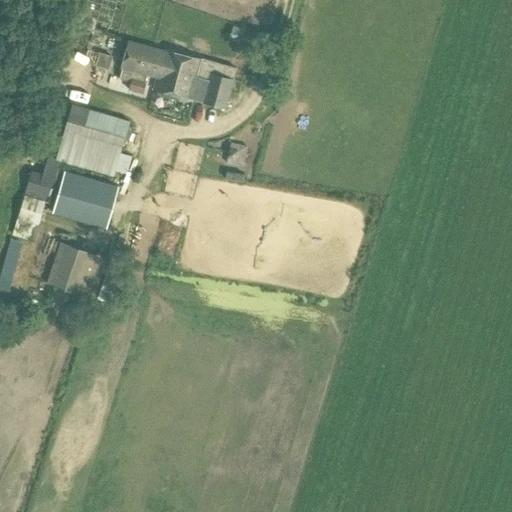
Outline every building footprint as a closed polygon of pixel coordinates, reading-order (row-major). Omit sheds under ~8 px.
[(122,68),(119,79),(129,82),(128,90),(143,94),(145,86),(148,75),(150,76),(157,78),(159,78),(164,51),(129,42),(122,68)] [(157,78),(154,89),(157,90),(191,99),(201,60),(165,51),(164,51),(159,78),(157,78)] [(209,72),(202,102),(225,108),(232,78),(209,72)] [(61,141),(56,160),(58,161),(113,176),(114,171),(126,174),(131,156),(120,153),(129,120),(86,108),(71,104),(70,110),(65,126),(61,141)] [(226,137),(221,157),(238,161),(242,141),(226,137)] [(184,155),(194,156),(194,169),(211,169),(211,159),(220,159),(220,140),(173,139),(173,164),(184,164),(184,155)] [(42,204),(46,205),(58,161),(56,160),(47,157),(42,174),(31,171),(23,199),(42,204)] [(116,186),(65,171),(52,213),(104,228),(116,186)] [(23,199),(17,219),(37,224),(42,204),(23,199)] [(50,284),(91,297),(103,257),(62,244),(50,284)] [(124,263),(111,259),(97,300),(110,304),(124,263)]
